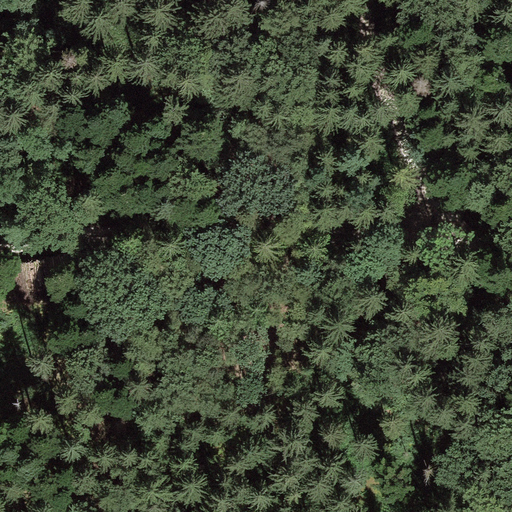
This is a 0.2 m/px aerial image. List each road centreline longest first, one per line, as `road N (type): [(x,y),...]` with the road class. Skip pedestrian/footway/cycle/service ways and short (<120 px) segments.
road 1 (track): [(0,243),(293,234),(474,266)]
road 2 (track): [(474,266),(399,160),(363,32),(366,0)]
